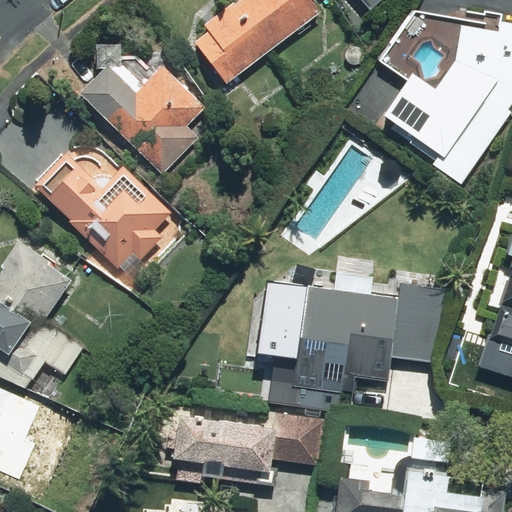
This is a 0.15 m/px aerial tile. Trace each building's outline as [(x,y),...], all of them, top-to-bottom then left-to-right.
[(327,0),(248,0),(202,36),(238,82),(333,7),(327,0)] [(466,181),(511,113),(511,14),(507,13),(505,23),(471,18),(465,57),(447,83),(423,67),(395,108),(455,150),(444,166),(466,181)] [(191,126),(214,103),(174,63),(151,85),(123,57),(92,89),(174,173),(206,142),(191,126)] [(113,182),(84,149),(44,184),(126,277),(188,222),(135,162),(113,182)] [(0,271),(0,362),(41,390),(106,292),(23,236),(0,271)] [(511,251),(479,356),(511,366),(511,251)] [(277,299),(274,352),(304,354),(303,375),(400,380),(402,356),(445,358),(450,280),(403,277),(402,289),(313,284),(312,301),(277,299)] [(0,438),(7,421),(31,431),(45,396),(0,377),(0,438)] [(189,402),(183,460),(321,473),(326,416),(189,402)] [(343,469),(336,511),(503,511),(508,484),(488,481),(486,490),(446,484),(449,467),(410,461),(406,490),(369,485),(371,474),(343,469)]
